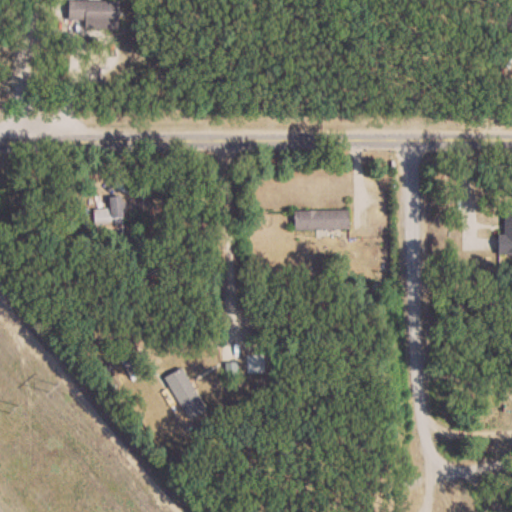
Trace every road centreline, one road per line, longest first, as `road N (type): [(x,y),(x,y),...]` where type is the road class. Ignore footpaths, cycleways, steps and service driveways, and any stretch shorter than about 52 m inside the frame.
road 1 (residential): [(0,137),(511,134)]
road 2 (residential): [(408,135),(413,296),(432,483)]
